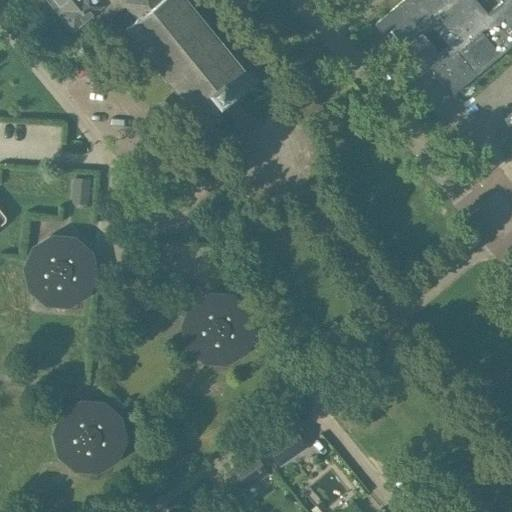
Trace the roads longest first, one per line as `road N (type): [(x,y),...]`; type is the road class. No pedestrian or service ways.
road 1 (residential): [(398,511),(317,412),(317,385),(497,240)]
road 2 (residential): [(300,0),(497,240)]
